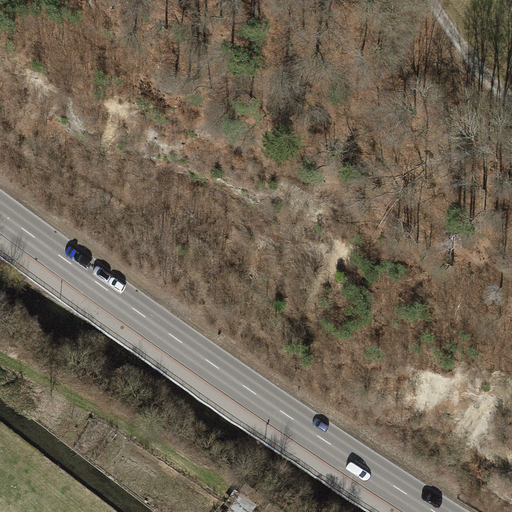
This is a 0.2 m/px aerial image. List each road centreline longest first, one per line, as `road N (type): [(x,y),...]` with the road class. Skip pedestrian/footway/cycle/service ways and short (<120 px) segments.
road 1 (secondary): [(0,211),(433,511)]
road 2 (track): [(227,489),(125,420),(0,353)]
road 3 (track): [(511,101),(423,0)]
